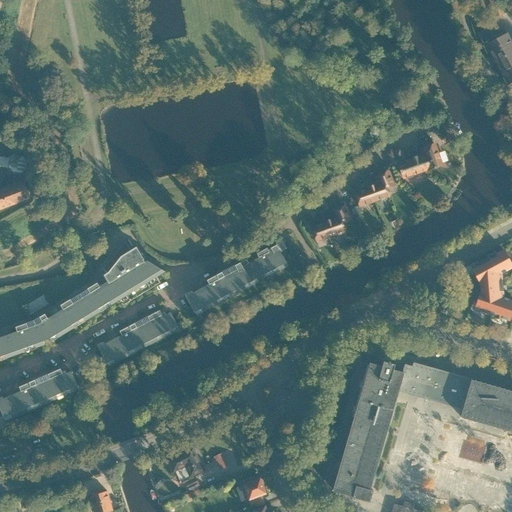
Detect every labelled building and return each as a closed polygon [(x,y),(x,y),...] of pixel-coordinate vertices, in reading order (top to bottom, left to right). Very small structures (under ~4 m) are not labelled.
[(511,43),(507,33),(482,45),(486,53),(489,52),(506,86),(511,82),(511,43)] [(435,123),(424,127),(428,139),(433,137),(434,140),(441,141),(445,136),(444,130),(437,129),(435,123)] [(419,155),(406,159),(401,147),(393,150),(392,149),(384,155),(402,179),(442,165),(435,142),(417,149),(419,155)] [(12,184),(0,188),(0,208),(30,198),(23,180),(22,176),(29,170),(29,160),(25,154),(21,151),(12,150),(5,156),(0,155),(0,166),(3,167),(9,176),(12,176),(12,184)] [(375,183),(352,191),(358,208),(390,196),(387,188),(394,185),(389,170),(373,176),(375,183)] [(333,218),(310,226),(316,242),(346,231),(343,223),(351,220),(345,204),(329,210),(333,218)] [(196,315),(288,266),(277,245),(269,250),(268,248),(258,254),(260,258),(249,263),(247,260),(207,282),(209,285),(193,294),(192,292),(185,296),(196,315)] [(0,361),(47,342),(165,273),(146,263),(136,249),(121,257),(110,273),(103,276),(107,283),(99,288),(96,283),(58,307),(61,311),(47,320),(45,315),(33,322),(14,328),(16,333),(0,338),(0,361)] [(474,311),(510,322),(511,317),(511,300),(504,297),(503,286),(501,275),(511,269),(511,261),(504,249),(471,266),(481,285),(481,293),(474,311)] [(442,305),(440,281),(433,281),(426,282),(423,283),(420,285),(419,288),(418,292),(418,295),(418,297),(418,299),(419,301),(421,302),(423,304),(425,305),(427,306),(428,306),(431,306),(442,305)] [(25,302),(30,311),(48,302),(44,293),(25,302)] [(107,366),(180,331),(170,313),(166,316),(165,313),(161,315),(159,312),(120,332),(122,336),(105,345),(103,342),(97,346),(107,366)] [(511,391),(472,380),(472,379),(414,362),(413,366),(410,373),(403,371),(393,368),(395,363),(383,360),(382,365),(369,362),(363,386),(333,489),(353,495),(353,496),(369,500),(372,489),(370,488),(393,408),(398,391),(400,384),(429,392),(427,399),(463,409),(461,416),(511,431),(511,391)] [(413,366),(405,364),(403,371),(410,373),(413,366)] [(7,423),(78,390),(70,373),(66,375),(65,372),(60,374),(59,371),(17,388),(19,393),(1,401),(0,399),(0,398),(0,414),(2,418),(0,418),(0,431),(9,427),(7,423)] [(400,384),(398,391),(427,399),(429,392),(400,384)] [(443,420),(418,414),(415,423),(441,430),(443,420)] [(205,468),(193,444),(166,456),(173,470),(185,465),(190,476),(205,468)] [(213,455),(215,459),(207,463),(211,472),(227,464),(221,451),(213,455)] [(262,473),(244,479),(250,497),(262,493),(268,491),(262,473)] [(197,479),(186,484),(189,492),(201,487),(197,479)] [(106,490),(90,494),(94,511),(104,511),(112,510),(106,490)] [(262,493),(250,497),(253,506),(255,506),(265,502),(262,493)] [(255,506),(257,511),(278,511),(276,506),(269,508),(267,502),(265,502),(255,506)] [(401,506),(394,504),(392,511),(423,511),(414,509),(414,505),(404,502),(401,506)]
